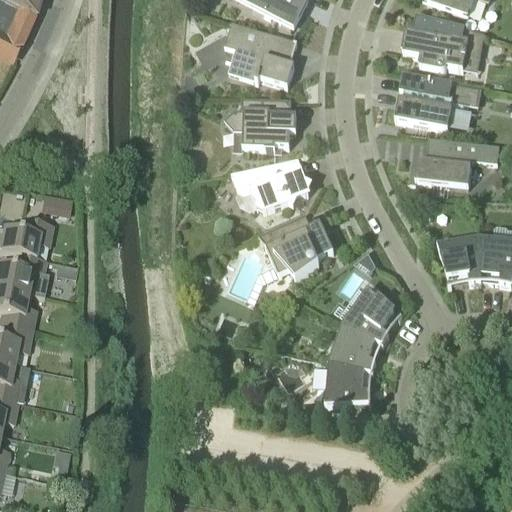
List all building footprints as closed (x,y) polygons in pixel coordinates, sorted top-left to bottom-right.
[(40,0),(0,0),(0,6),(35,25),(41,0),(40,0)] [(293,34),(307,6),(294,0),(237,0),(235,4),(293,34)] [(488,9),(491,0),(429,0),(427,9),(467,23),(474,4),(488,9)] [(0,6),(0,64),(13,71),(35,25),(0,6)] [(402,60),(422,64),(420,74),(440,78),(443,78),(446,76),(446,74),(477,79),(484,41),(416,23),(413,37),(407,36),(402,60)] [(258,89),(259,85),(287,94),(294,71),(286,69),(292,52),(296,53),(297,48),(231,28),(224,52),(235,55),(229,79),(255,87),(255,88),(258,89)] [(399,105),(395,126),(447,136),(452,109),(478,114),(481,96),(404,82),(401,99),(412,101),(411,107),(399,105)] [(291,107),(242,106),(241,117),(234,117),(234,118),(224,127),(233,137),(233,138),(243,138),(242,155),(264,156),(264,157),(266,157),(266,156),(274,156),(274,157),(275,157),(275,153),(289,154),(289,140),(293,140),(293,123),(290,123),(291,107)] [(509,158),(499,157),(499,153),(429,144),(426,162),(431,163),(430,168),(418,167),(416,176),(414,176),(410,186),(402,185),(402,187),(468,194),(471,167),(497,170),(498,166),(508,167),(509,158)] [(298,165),(231,180),(238,200),(244,203),(252,200),(258,216),(264,218),(288,210),(293,212),(296,205),(308,201),(307,198),(310,192),(304,189),(296,167),(299,166),(298,165)] [(53,203),(44,202),(42,215),(51,217),(53,203)] [(333,259),(329,250),(327,246),(323,243),(321,243),(317,233),(321,231),(320,230),(310,234),(305,222),(306,222),(305,220),(258,242),(268,253),(266,254),(279,284),(289,279),(296,288),(314,275),(319,271),(317,266),(333,259)] [(511,285),(511,236),(509,236),(506,233),(497,232),(494,234),(493,246),(479,244),(480,288),(481,288),(499,290),(499,291),(511,293),(511,291),(511,285)] [(39,243),(17,238),(3,235),(0,250),(0,258),(18,262),(35,265),(39,243)] [(480,288),(479,244),(437,251),(450,294),(448,294),(448,295),(452,294),(451,293),(469,290),(469,291),(481,290),(481,288),(480,288)] [(18,262),(17,268),(16,274),(0,271),(0,295),(28,301),(30,287),(41,290),(46,267),(35,265),(18,262)] [(388,298),(397,308),(403,301),(397,290),(388,298)] [(275,315),(295,301),(289,293),(269,307),(275,315)] [(0,319),(7,321),(5,332),(31,338),(36,316),(25,314),(28,301),(0,295),(0,319)] [(329,323),(342,331),(381,351),(383,352),(389,342),(388,341),(398,326),(400,327),(402,325),(401,324),(400,326),(367,295),(366,296),(366,297),(359,306),(350,307),(345,313),(336,312),(329,323)] [(381,351),(342,331),(329,370),(371,380),(373,380),(376,369),(375,368),(381,351)] [(31,338),(5,332),(2,345),(0,344),(0,368),(14,372),(16,358),(27,360),(31,338)] [(0,405),(17,409),(21,387),(11,385),(14,372),(0,368),(0,405)] [(329,370),(325,411),(369,410),(369,412),(370,412),(370,398),(369,398),(371,380),(329,370)] [(17,409),(0,405),(0,440),(2,429),(13,431),(17,409)] [(291,425),(319,431),(320,410),(292,412),(291,425)] [(5,471),(3,480),(11,481),(12,473),(5,471)]
